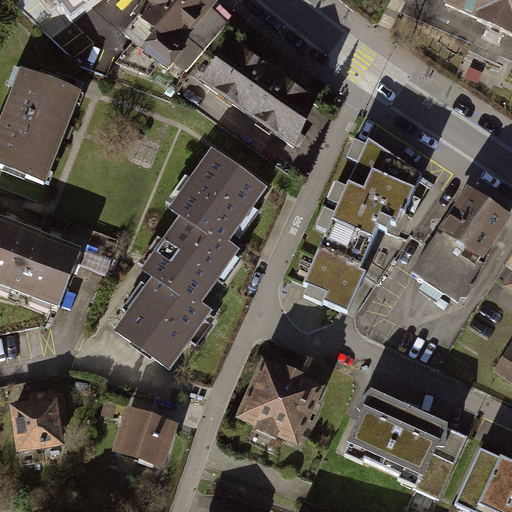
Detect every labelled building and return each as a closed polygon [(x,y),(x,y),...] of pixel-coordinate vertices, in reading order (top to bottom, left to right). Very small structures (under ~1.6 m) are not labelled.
[(49,0),(59,13),(63,10),(71,22),(99,0),(49,0)] [(156,0),(124,41),(182,87),(229,26),(215,15),(222,6),(214,0),(156,0)] [(511,0),(445,0),(443,6),(511,33),(511,0)] [(207,91),(300,156),(319,108),(236,49),(207,91)] [(19,79),(0,129),(0,171),(44,188),(66,132),(77,101),(19,79)] [(423,179),(358,137),(293,293),(347,316),(381,234),(389,237),(401,208),(409,212),(423,179)] [(189,224),(228,252),(234,244),(269,196),(216,158),(175,215),(189,224)] [(411,275),(451,301),(506,217),(467,191),(411,275)] [(156,285),(202,317),(241,262),(228,252),(189,224),(149,279),(156,285)] [(0,289),(59,313),(79,262),(0,231),(0,289)] [(116,341),(169,378),(209,322),(202,317),(156,285),(116,341)] [(511,349),(496,374),(511,384),(511,349)] [(243,425),(300,451),(326,394),(269,368),(243,425)] [(13,414),(21,459),(66,452),(59,405),(57,406),(55,397),(35,400),(37,410),(13,414)] [(345,462),(440,508),(469,446),(374,400),(345,462)] [(136,417),(121,460),(160,473),(175,430),(136,417)] [(460,511),(511,511),(511,469),(485,457),(460,511)]
